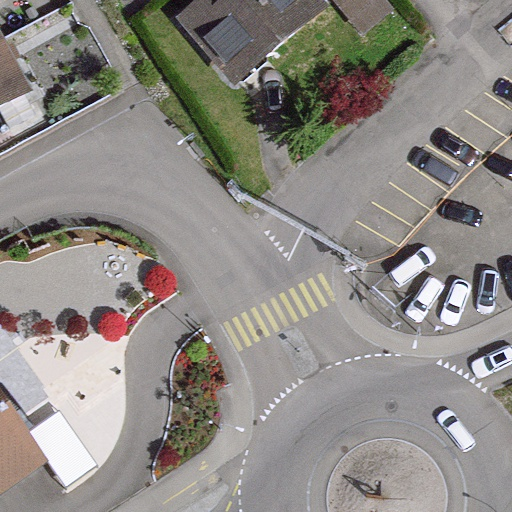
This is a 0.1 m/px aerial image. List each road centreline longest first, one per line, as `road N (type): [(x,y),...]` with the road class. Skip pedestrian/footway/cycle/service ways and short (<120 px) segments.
road 1 (residential): [(511,22),(389,128),(254,293)]
road 2 (residential): [(0,201),(50,174),(128,163),(163,181),(254,293)]
road 3 (primary): [(472,429),(423,395),(394,389),(336,401)]
road 4 (residential): [(254,293),(336,401)]
road 5 (primary): [(336,401),(287,450),(276,511)]
